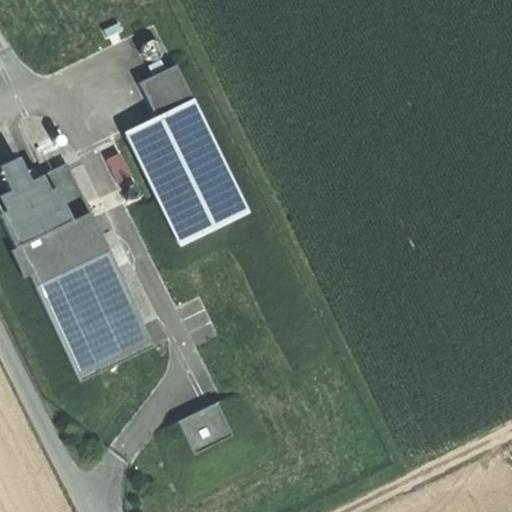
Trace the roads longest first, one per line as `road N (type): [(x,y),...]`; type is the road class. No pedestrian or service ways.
road 1 (track): [(90,511),(0,329)]
road 2 (track): [(511,434),(357,511)]
